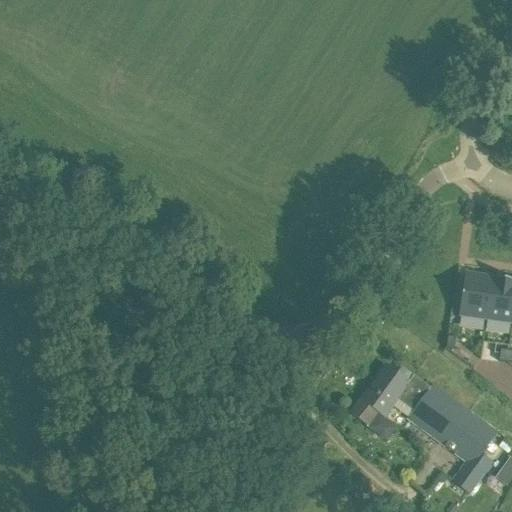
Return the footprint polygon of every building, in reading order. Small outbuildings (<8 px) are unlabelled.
[(465,274),(459,317),(486,320),(492,278),(465,274)] [(511,280),(492,278),(486,320),(511,324),(511,322),(511,280)] [(447,337),(446,349),(454,350),(455,338),(447,337)] [(506,363),(508,351),(500,350),(498,362),(506,363)] [(385,366),(353,411),(371,424),(378,414),(383,417),(396,400),(413,412),(408,419),(467,462),(452,482),(469,495),(493,463),(481,454),(496,434),(431,387),(430,389),(413,377),(409,383),(385,366)] [(511,477),(511,459),(510,458),(496,478),(507,485),(511,477)]
